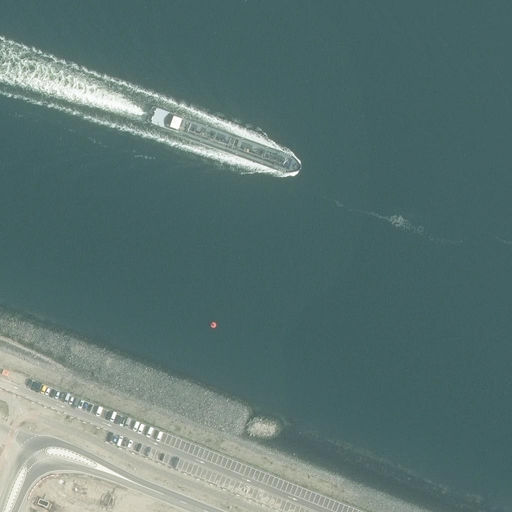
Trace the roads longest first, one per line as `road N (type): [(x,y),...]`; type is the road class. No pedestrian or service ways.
road 1 (secondary): [(117,476),(71,447),(35,445),(19,459),(0,510)]
road 2 (secondary): [(13,511),(26,483),(48,466),(117,476)]
